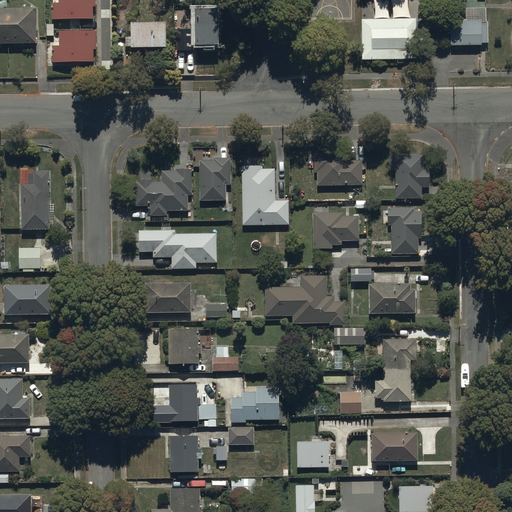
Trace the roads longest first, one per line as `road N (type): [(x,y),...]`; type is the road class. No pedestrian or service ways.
road 1 (residential): [(474,511),(473,103)]
road 2 (residential): [(101,511),(97,110)]
road 3 (residential): [(270,106),(473,103)]
road 4 (residential): [(97,110),(270,106)]
